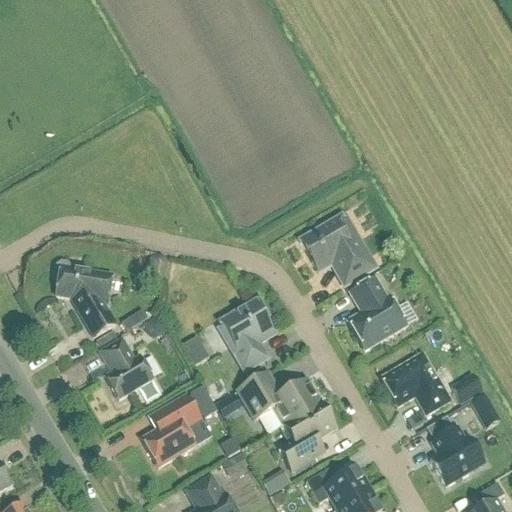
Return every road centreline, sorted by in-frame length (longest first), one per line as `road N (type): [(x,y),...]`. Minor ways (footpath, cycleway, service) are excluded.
road 1 (residential): [(413,511),(267,271),(78,228),(44,237),(0,264)]
road 2 (tertiary): [(93,511),(0,348)]
